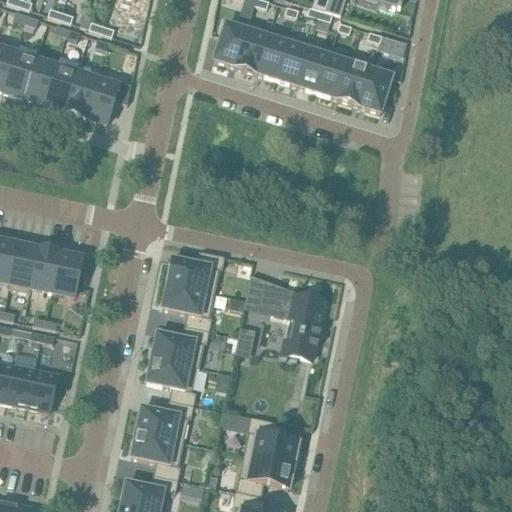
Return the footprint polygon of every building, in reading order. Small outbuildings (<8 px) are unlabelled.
[(9,0),(6,8),(18,12),(20,4),(9,0)] [(246,0),(245,0),(243,9),(254,12),(257,3),(246,0)] [(329,0),(324,17),(339,22),(346,0),(329,0)] [(257,3),(254,12),(266,15),(268,7),(257,3)] [(20,4),(18,12),(29,15),(32,8),(20,4)] [(287,12),(284,21),(296,24),(298,16),(297,15),(287,12)] [(309,13),(307,21),(318,25),(321,16),(309,13)] [(50,14),(47,21),(59,25),(61,18),(50,14)] [(321,16),(318,25),(329,29),(332,20),(321,16)] [(15,17),(12,25),(24,29),(27,21),(15,17)] [(61,18),(59,25),(70,29),(73,21),(61,18)] [(27,21),(24,29),(36,33),(38,25),(27,21)] [(218,51),(213,65),(228,70),(227,70),(229,71),(229,70),(233,71),(233,72),(235,73),(250,26),(248,26),(246,35),(225,29),(220,43),(219,45),(220,45),(219,49),(218,49),(218,51)] [(250,26),(235,73),(237,73),(241,74),(241,75),(242,75),(255,79),(270,33),(250,26)] [(91,27),(88,35),(100,39),(102,31),(91,27)] [(340,28),(337,37),(348,40),(351,32),(340,28)] [(56,31),(54,39),(65,42),(68,34),(56,31)] [(102,31),(100,39),(111,42),(114,35),(102,31)] [(270,33),(255,79),(256,79),(257,80),(258,79),(262,80),(261,81),(263,82),(263,81),(276,85),(291,39),(290,39),(289,41),(270,35),(271,33),(270,33)] [(68,34),(65,42),(77,46),(79,38),(68,34)] [(369,37),(367,45),(378,48),(381,41),(369,37)] [(291,39),(276,85),(289,90),(291,90),(295,91),(295,92),(296,92),(311,46),(291,39)] [(378,48),(377,53),(402,61),(406,48),(381,41),(378,48)] [(97,44),(95,52),(106,56),(109,48),(97,44)] [(311,46),(296,92),(298,93),(299,92),(303,93),(302,94),(304,95),(304,94),(317,98),(332,52),(311,46)] [(0,49),(0,91),(3,93),(16,55),(0,49)] [(16,55),(3,93),(24,99),(37,59),(16,52),(16,55)] [(332,52),(317,98),(330,103),(332,103),(336,104),(336,105),(338,105),(353,59),(351,59),(351,61),(332,55),(333,53),(332,52)] [(24,99),(23,104),(45,111),(47,106),(59,68),(59,66),(37,59),(24,99)] [(353,59),(338,105),(351,109),(352,110),(353,109),(357,111),(356,111),(358,112),(373,65),(353,59)] [(373,65),(358,112),(360,112),(364,113),(364,114),(366,114),(380,118),(385,103),(385,104),(386,102),(385,102),(386,98),(387,98),(387,96),(393,77),(372,70),(374,66),(373,65)] [(59,68),(47,106),(65,112),(77,74),(59,68)] [(65,112),(64,117),(85,124),(99,81),(77,74),(65,112)] [(99,81),(85,124),(107,131),(114,107),(120,88),(99,81)] [(120,88),(114,107),(127,111),(127,110),(130,96),(131,91),(120,88)] [(0,287),(8,289),(7,294),(8,294),(17,250),(0,246),(0,287)] [(17,250),(8,294),(30,298),(39,255),(17,250)] [(39,255),(30,298),(31,294),(51,298),(59,259),(39,255)] [(197,270),(219,275),(222,275),(224,262),(200,257),(197,270)] [(59,259),(51,298),(73,302),(82,263),(59,259)] [(167,288),(167,289),(214,299),(219,275),(197,270),(195,269),(196,269),(188,267),(188,268),(173,265),(173,264),(172,264),(172,265),(168,288),(167,288)] [(166,294),(162,314),(178,317),(177,318),(185,319),(187,319),(209,324),(214,299),(167,289),(167,292),(166,292),(166,294)] [(263,295),(259,314),(276,317),(290,320),(289,325),(289,326),(282,358),(297,361),(297,362),(312,365),(324,308),(302,303),(263,295)] [(3,316),(2,324),(13,327),(15,319),(3,316)] [(185,319),(182,331),(209,337),(211,324),(209,324),(187,319),(185,319)] [(34,323),(33,331),(44,333),(46,325),(34,323)] [(46,325),(44,333),(55,335),(57,328),(46,325)] [(0,330),(0,338),(10,341),(12,333),(0,330)] [(182,331),(179,344),(204,349),(206,350),(209,337),(182,331)] [(240,332),(237,348),(252,351),(255,336),(240,332)] [(31,337),(29,344),(41,347),(42,339),(31,337)] [(42,339),(41,347),(52,349),(54,341),(42,339)] [(150,360),(150,361),(150,363),(199,374),(204,349),(179,344),(178,344),(178,343),(171,342),(155,339),(151,360),(150,360)] [(149,368),(144,389),(160,392),(167,394),(168,394),(169,394),(169,393),(191,398),(196,374),(199,375),(199,374),(150,363),(149,366),(148,368),(149,368)] [(0,367),(0,407),(6,409),(14,371),(0,367)] [(14,371),(6,409),(27,413),(35,375),(14,371)] [(35,375),(27,413),(49,418),(57,380),(35,375)] [(169,394),(167,406),(193,411),(196,399),(191,398),(169,393),(169,394)] [(167,406),(164,418),(188,424),(191,424),(193,411),(167,406)] [(135,434),(134,436),(135,436),(134,438),(183,448),(188,424),(164,418),(164,419),(162,418),(155,416),(155,417),(139,413),(135,434)] [(223,418),(219,433),(230,435),(233,420),(223,418)] [(243,460),(292,471),(293,468),(295,468),(297,457),(295,456),(297,447),(274,442),(277,428),(250,423),(243,460)] [(133,442),(129,463),(145,466),(145,467),(152,468),(154,468),(154,467),(178,473),(183,448),(134,438),(134,441),(133,441),(133,442)] [(235,497),(261,503),(264,489),(288,494),(290,484),(291,485),(294,473),(292,473),(292,471),(243,460),(235,497)] [(154,468),(151,480),(178,486),(180,473),(178,473),(154,467),(154,468)] [(151,480),(148,493),(168,497),(175,498),(178,486),(151,480)] [(208,481),(206,492),(215,493),(217,483),(208,481)] [(119,508),(119,510),(118,511),(165,511),(168,497),(148,493),(147,493),(147,492),(140,491),(124,488),(120,508),(119,508)] [(196,491),(193,505),(201,507),(204,493),(196,491)] [(235,497),(231,511),(259,511),(261,503),(235,497)]
